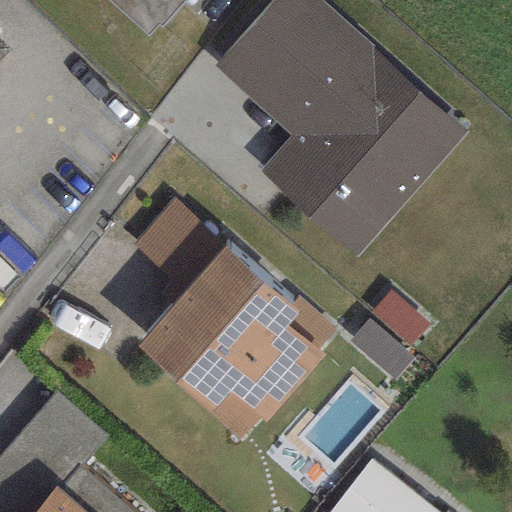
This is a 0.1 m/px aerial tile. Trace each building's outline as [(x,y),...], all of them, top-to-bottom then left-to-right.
[(132,0),(156,21),(174,0),(132,0)] [(466,131),(317,0),(268,0),(212,64),(290,134),(257,171),(354,257),(466,131)] [(175,204),(140,244),(187,284),(140,337),(175,368),(165,378),(240,444),(331,341),(175,204)] [(437,511),(367,460),(328,511),(437,511)] [(80,511),(54,490),(35,511),(80,511)]
